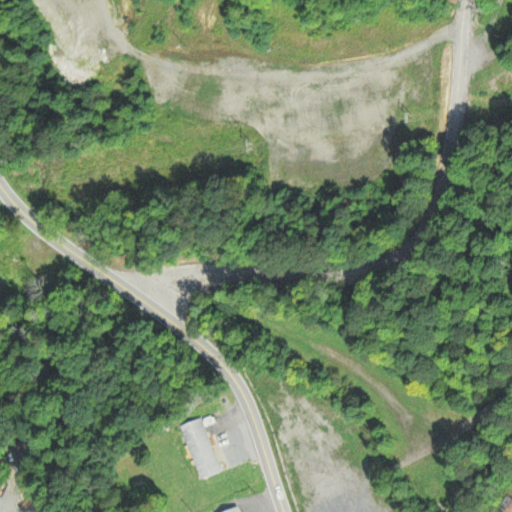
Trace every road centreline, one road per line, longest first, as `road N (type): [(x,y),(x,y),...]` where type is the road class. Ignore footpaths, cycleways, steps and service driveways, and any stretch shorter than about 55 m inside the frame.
road 1 (residential): [(157,302),(186,280),(364,271),(423,235),(460,87),(464,0)]
road 2 (residential): [(284,511),(214,351),(157,302),(35,226),(0,189)]
